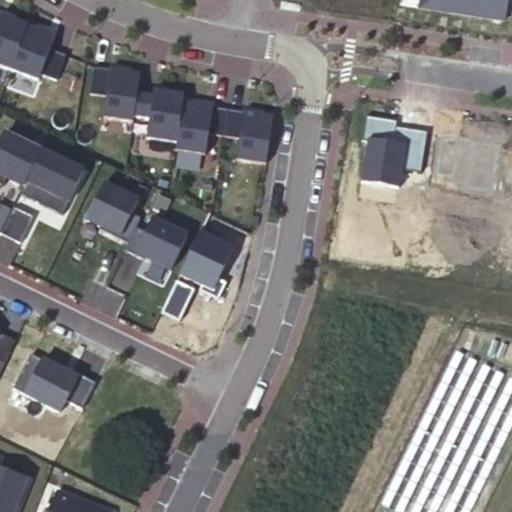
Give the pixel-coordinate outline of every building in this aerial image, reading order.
[(0,65),(10,69),(27,23),(0,12),(0,65)] [(49,48),(55,34),(27,23),(10,69),(37,79),(39,73),(56,79),(65,54),(49,48)] [(139,72),(93,65),(89,93),(105,96),(104,101),(134,106),(137,87),(139,72)] [(132,115),(149,118),(146,137),(175,141),(181,101),(182,94),(137,87),(134,106),(132,115)] [(174,149),(205,154),(208,133),(222,135),(227,108),(181,101),(175,141),(174,149)] [(264,163),(272,116),(227,108),(222,135),(239,137),(235,158),(264,163)] [(396,118),(364,113),(360,138),(366,139),(360,179),(397,185),(399,167),(420,170),(427,129),(406,126),(404,137),(393,135),(396,118)] [(39,153),(3,135),(0,140),(0,186),(2,187),(5,181),(21,188),(39,153)] [(21,188),(18,195),(61,216),(82,173),(39,153),(21,188)] [(97,230),(126,245),(134,229),(138,220),(129,215),(136,202),(101,185),(84,221),(98,228),(97,230)] [(147,191),(138,186),(133,195),(142,200),(147,191)] [(0,232),(11,210),(0,205),(0,232)] [(11,210),(0,232),(0,234),(19,244),(32,218),(12,208),(11,210)] [(150,220),(143,233),(134,229),(126,245),(123,251),(142,260),(143,258),(169,271),(185,237),(150,220)] [(216,234),(201,227),(178,274),(200,285),(198,291),(216,300),(225,284),(217,280),(232,250),(213,241),(216,234)] [(175,281),(159,313),(177,322),(193,290),(175,281)] [(13,343),(0,336),(0,352),(6,356),(13,343)] [(28,356),(11,390),(75,421),(94,382),(76,374),(75,378),(28,356)] [(0,511),(12,511),(24,481),(0,471),(0,511)] [(48,511),(107,511),(55,493),(48,511)]
